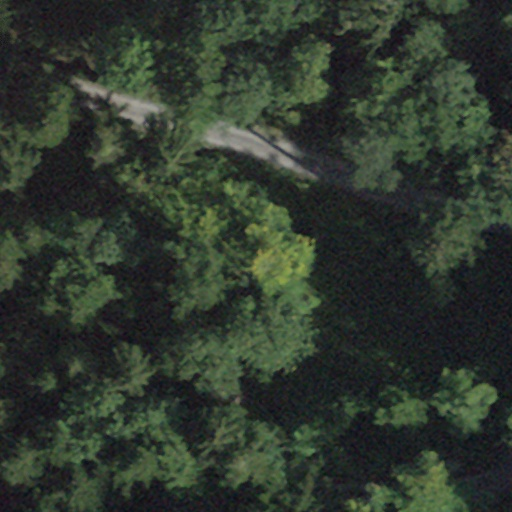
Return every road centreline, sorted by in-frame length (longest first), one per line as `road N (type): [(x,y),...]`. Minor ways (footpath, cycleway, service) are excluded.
road 1 (track): [(0,56),(315,166),(432,196),(511,204)]
road 2 (track): [(182,511),(207,489),(511,483)]
